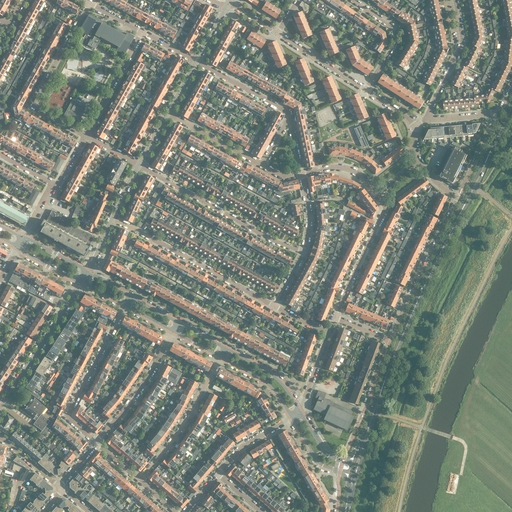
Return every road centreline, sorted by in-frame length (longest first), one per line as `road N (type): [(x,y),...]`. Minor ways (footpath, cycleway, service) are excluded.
road 1 (primary): [(354,464),(400,338),(511,107)]
road 2 (residential): [(417,160),(457,196),(390,341)]
road 3 (residential): [(303,251),(139,165)]
road 4 (residential): [(273,306),(113,217)]
road 5 (residential): [(85,135),(28,103),(84,0)]
road 6 (residential): [(96,443),(67,416),(124,304)]
road 7 (residential): [(0,412),(82,282)]
road 8 (residential): [(138,479),(167,448),(220,357)]
road 9 (residential): [(335,317),(385,207),(378,194)]
road 10 (residential): [(96,443),(172,331)]
road 11 (residential): [(426,119),(463,38),(454,0)]
road 12 (residential): [(365,89),(395,43),(393,31),(350,0)]
